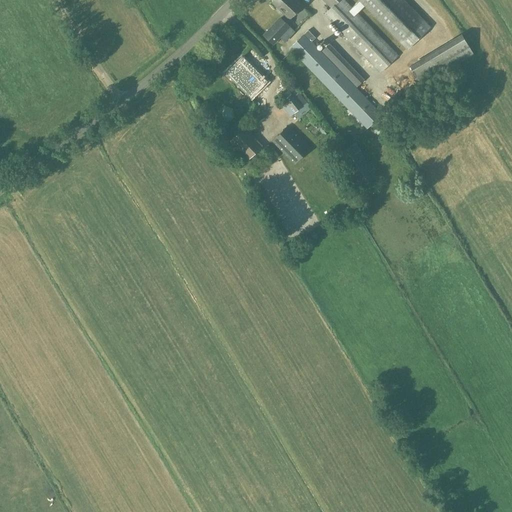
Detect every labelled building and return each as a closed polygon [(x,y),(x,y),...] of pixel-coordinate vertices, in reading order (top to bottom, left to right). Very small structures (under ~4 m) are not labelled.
[(290,19),(302,6),(295,0),(275,0),(272,3),(290,19)] [(359,0),(352,8),(343,0),(322,0),(331,8),(325,15),(381,73),(398,56),(358,14),(366,6),(408,49),(424,34),(431,27),(404,0),(359,0)] [(290,28),(279,17),(262,35),(273,46),(290,28)] [(361,92),(360,93),(309,41),(314,37),(311,33),(306,37),(304,35),(290,48),(347,106),(346,107),(367,129),(382,116),(361,94),(362,93),(361,92)] [(462,34),(410,66),(422,86),(474,55),(462,34)] [(365,80),(330,44),(322,52),(357,88),(365,80)] [(251,99),(268,82),(242,56),(225,73),(251,99)] [(294,93),(283,101),(294,114),(304,106),(303,106),(307,103),(300,93),(296,96),(294,93)] [(220,110),(222,121),(234,118),(231,107),(220,110)] [(288,128),(274,142),(295,164),(310,149),(288,128)] [(261,148),(243,129),(230,142),(248,161),(261,148)] [(378,177),(356,143),(339,155),(360,189),(378,177)]
